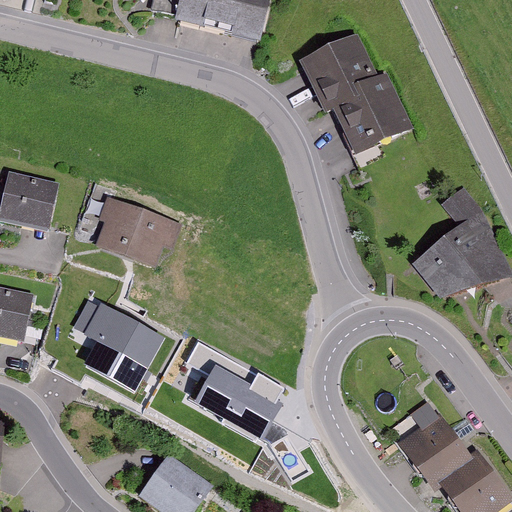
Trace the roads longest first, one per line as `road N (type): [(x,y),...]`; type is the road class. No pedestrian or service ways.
road 1 (residential): [(0,26),(215,81),(274,115),(293,143),(332,283),(354,330)]
road 2 (tertiary): [(414,0),(511,199)]
road 3 (tertiary): [(354,330),(337,344),(324,387),(353,455),(399,511)]
road 4 (tertiary): [(511,439),(433,337),(390,321),(354,330)]
road 5 (residential): [(96,508),(34,418),(0,394)]
